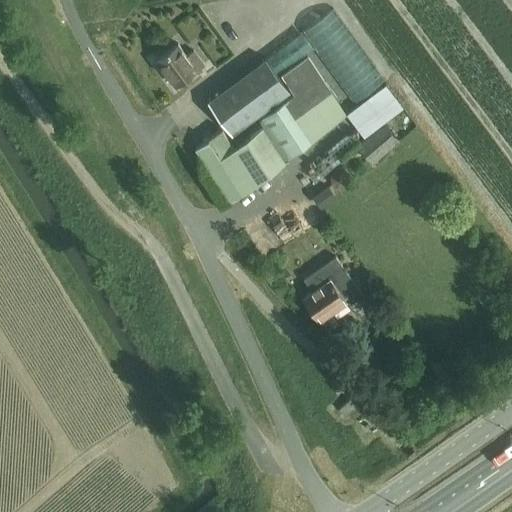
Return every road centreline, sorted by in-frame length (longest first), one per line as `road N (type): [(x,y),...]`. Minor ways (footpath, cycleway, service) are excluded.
road 1 (unclassified): [(301,466),(198,235),(62,0)]
road 2 (unclassified): [(157,248),(256,448),(301,466)]
road 3 (track): [(0,63),(117,219),(157,248)]
road 4 (unclassified): [(511,410),(365,511)]
